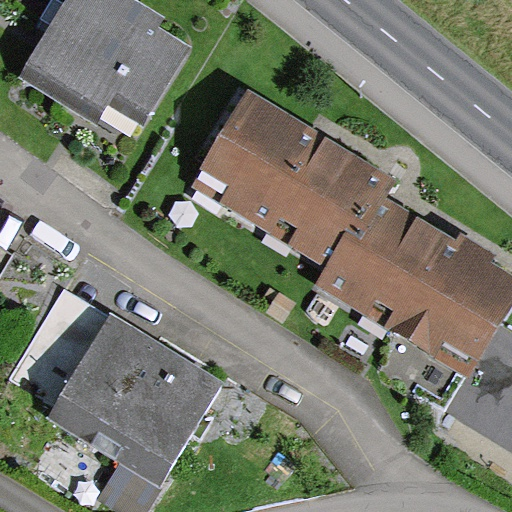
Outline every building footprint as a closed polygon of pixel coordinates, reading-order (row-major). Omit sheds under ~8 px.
[(204,53),(118,0),(83,0),(38,73),(149,142),(204,53)] [(201,192),(270,232),(316,152),(247,112),(201,192)] [(395,197),(316,152),(270,232),(335,269),(349,245),(363,253),(382,220),(395,197)] [(322,291),(398,336),(444,256),(382,220),(363,253),(349,245),(335,269),(322,291)] [(511,300),(511,294),(444,256),(398,336),(468,376),(511,300)] [(163,511),(229,396),(69,307),(16,401),(134,467),(118,496),(146,511),(163,511)]
